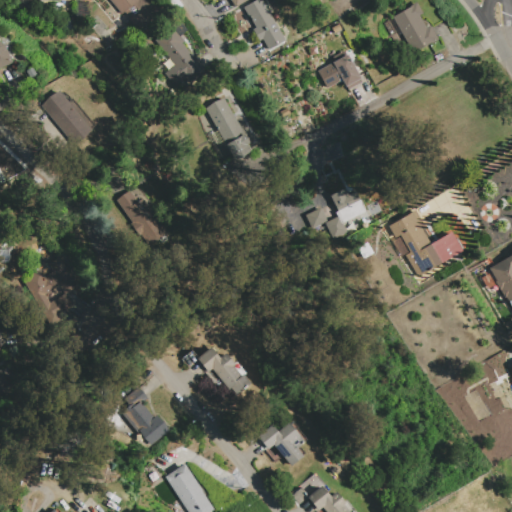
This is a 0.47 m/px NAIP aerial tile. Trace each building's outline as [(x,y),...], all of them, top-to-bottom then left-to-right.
[(152,0),(151,22),(135,31),(125,12),(122,15),(109,0),(152,0)] [(247,0),(235,8),(230,0),(247,0)] [(261,40),(258,41),(252,30),(254,28),(242,8),(255,0),(262,0),(285,40),(267,50),(261,40)] [(430,25),(439,40),(432,44),(431,42),(412,53),(392,18),(410,7),(409,6),(416,1),(423,13),(419,15),(426,27),(430,25)] [(174,65),(154,40),(170,28),(171,30),(173,28),(183,41),(181,42),(205,72),(190,84),(185,78),(175,86),(164,73),(174,65)] [(0,41),(4,44),(12,63),(0,68),(0,41)] [(347,54),(361,78),(360,79),(361,82),(347,90),(343,83),(340,84),(339,82),(327,88),(317,71),(347,54)] [(25,72),(32,67),(36,75),(29,79),(25,72)] [(91,128),(91,129),(84,138),(73,145),(40,106),(48,97),(58,91),(68,102),(72,98),(95,125),(91,128)] [(246,145),(255,161),(233,174),(226,162),(233,158),(205,109),(213,102),(223,98),(244,135),(248,138),(249,143),(246,145)] [(280,112),(287,108),(290,113),(282,117),(280,112)] [(336,211),(329,198),(351,186),(359,200),(360,200),(366,212),(341,224),(335,212),(336,211)] [(135,188),(141,189),(153,206),(150,208),(170,238),(165,241),(167,244),(153,253),(116,200),(123,194),(130,191),(131,191),(135,188)] [(395,238),(388,226),(415,210),(425,228),(422,230),(430,244),(448,234),(447,232),(451,230),(455,237),(457,236),(464,248),(461,250),(462,251),(417,277),(405,256),(410,253),(409,252),(401,256),(392,241),(400,237),(399,235),(395,238)] [(367,242),(373,253),(362,259),(356,248),(367,242)] [(511,310),(509,306),(510,305),(496,282),(497,281),(489,268),(511,254),(510,250),(511,248),(511,310)] [(48,321),(23,280),(39,270),(44,278),(53,272),(48,264),(58,258),(75,286),(65,292),(60,284),(44,294),(50,304),(66,294),(73,306),(48,321)] [(216,355),(219,358),(225,353),(233,363),(236,361),(246,374),(244,375),(251,383),(247,386),(248,388),(244,391),(243,390),(236,395),(231,389),(229,390),(222,383),(216,388),(204,373),(197,379),(181,359),(192,350),(198,357),(210,347),(211,349),(215,346),(220,352),(216,355)] [(0,370),(9,386),(0,391),(0,370)] [(168,431),(147,447),(114,406),(138,387),(147,398),(142,402),(154,417),(156,415),(168,431)] [(271,425),(277,432),(288,423),(292,421),(306,439),(303,441),(304,442),(299,447),(304,453),(301,455),(302,456),(290,466),(272,445),(267,449),(257,437),(271,425)] [(187,511),(164,477),(184,464),(202,492),(201,492),(213,509),(208,511),(187,511)] [(308,500),(300,507),(290,496),(301,487),(308,496),(320,486),(329,496),(335,492),(343,501),(345,500),(356,511),(324,511),(321,508),(317,511),(308,500)]
